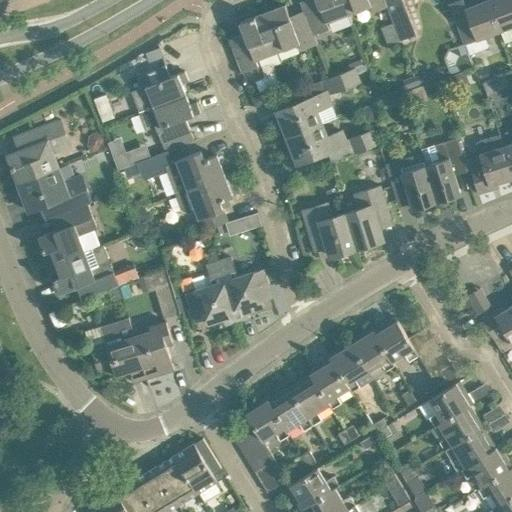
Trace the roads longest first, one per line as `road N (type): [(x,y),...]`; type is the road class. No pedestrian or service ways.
road 1 (residential): [(305,333),(208,26),(217,6),(230,0)]
road 2 (unclassified): [(114,423),(64,392),(0,247)]
road 3 (tertiary): [(0,80),(118,30),(164,0)]
road 4 (residential): [(408,264),(457,346),(482,347),(511,392)]
road 5 (residential): [(185,410),(305,333)]
road 6 (residential): [(305,333),(408,264)]
road 7 (residential): [(256,511),(185,410)]
road 8 (tertiary): [(114,0),(0,40)]
